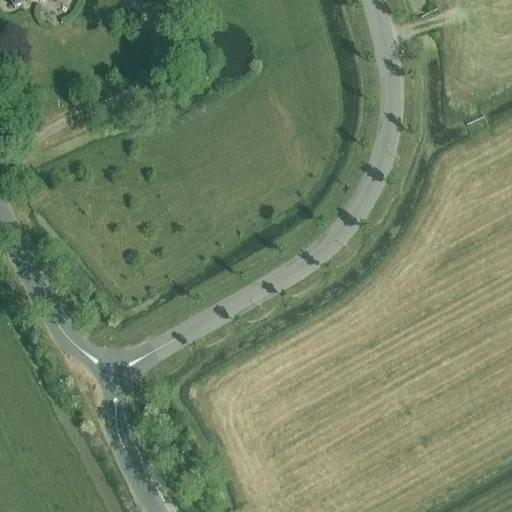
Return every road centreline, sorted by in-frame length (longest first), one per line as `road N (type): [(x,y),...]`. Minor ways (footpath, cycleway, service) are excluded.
road 1 (residential): [(109,376),(306,264),(358,207),(391,117),(390,66),(374,0)]
road 2 (tertiary): [(109,376),(58,326),(0,218)]
road 3 (tertiary): [(155,511),(116,430),(109,376)]
